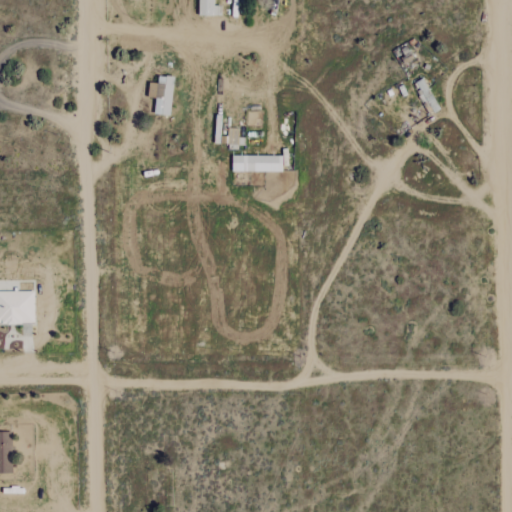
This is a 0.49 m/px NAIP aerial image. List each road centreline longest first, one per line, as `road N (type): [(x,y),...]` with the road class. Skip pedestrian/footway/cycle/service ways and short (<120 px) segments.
road 1 (residential): [(0,375),(274,390),(355,375),(511,369)]
road 2 (residential): [(95,511),(81,0)]
road 3 (residential): [(505,371),(498,0)]
road 4 (track): [(449,114),(426,120),(402,146),(316,300),(310,383)]
road 5 (track): [(81,53),(19,43),(0,59),(6,105),(83,125)]
road 6 (track): [(502,166),(477,151),(449,114),(446,96),(454,70),(499,48)]
road 7 (track): [(82,66),(128,95),(133,115),(124,146),(84,171)]
road 8 (track): [(81,28),(226,29)]
road 9 (residential): [(505,371),(508,511)]
